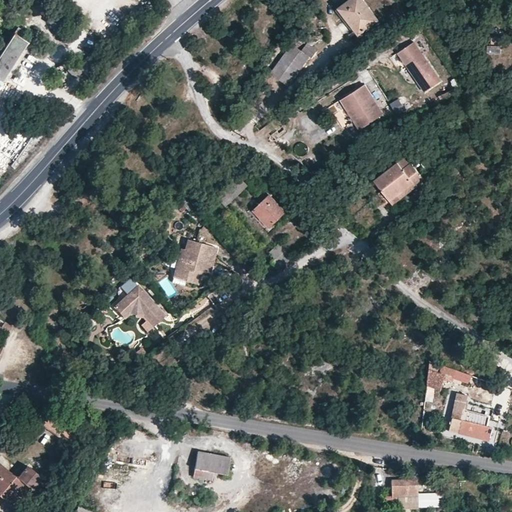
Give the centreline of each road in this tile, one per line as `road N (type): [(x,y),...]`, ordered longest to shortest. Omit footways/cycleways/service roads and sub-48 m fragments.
road 1 (tertiary): [(0,386),(511,468)]
road 2 (unclassified): [(171,33),(217,132),(290,171),(390,281),(511,361)]
road 3 (primary): [(0,214),(171,33)]
road 4 (unknown): [(354,240),(154,341)]
